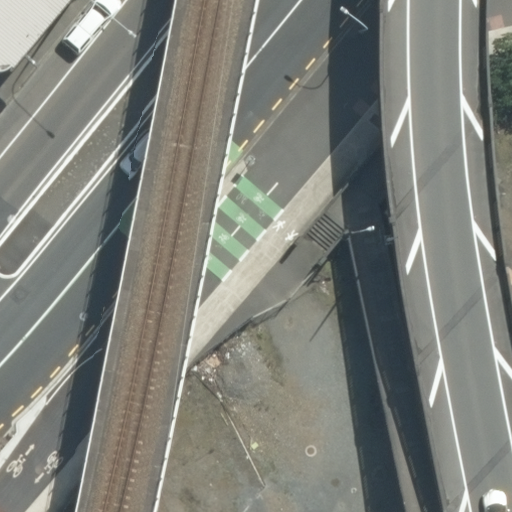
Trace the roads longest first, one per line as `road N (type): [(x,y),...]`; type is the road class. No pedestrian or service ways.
road 1 (primary): [(488,511),(428,146),(429,0)]
road 2 (secondary): [(305,0),(40,322),(0,343)]
road 3 (secondary): [(0,189),(157,0)]
